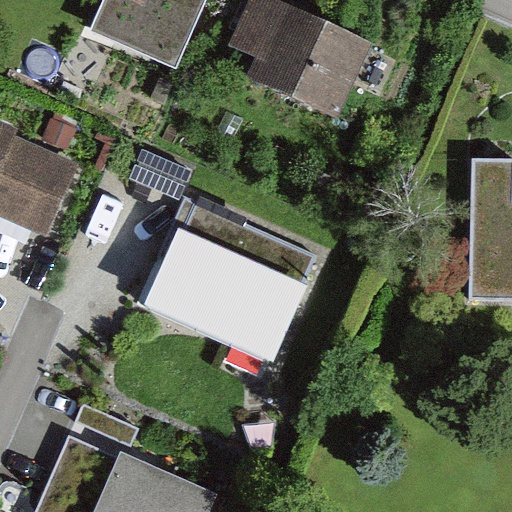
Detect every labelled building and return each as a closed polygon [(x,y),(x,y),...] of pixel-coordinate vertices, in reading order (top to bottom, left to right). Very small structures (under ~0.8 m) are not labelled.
[(108,0),(91,42),(178,78),(210,0),(108,0)] [(375,50),(265,0),(253,0),(228,54),(259,68),(249,89),(338,129),(375,50)] [(17,135),(0,127),(0,220),(50,242),(81,173),(14,144),(17,135)] [(188,172),(149,156),(137,185),(176,201),(188,172)] [(511,172),(475,171),(472,306),(511,306),(511,172)] [(325,259),(192,203),(144,317),(277,372),(325,259)] [(142,433),(85,408),(76,428),(133,453),(142,433)] [(120,463),(70,440),(38,511),(216,511),(220,504),(121,460),(120,463)]
